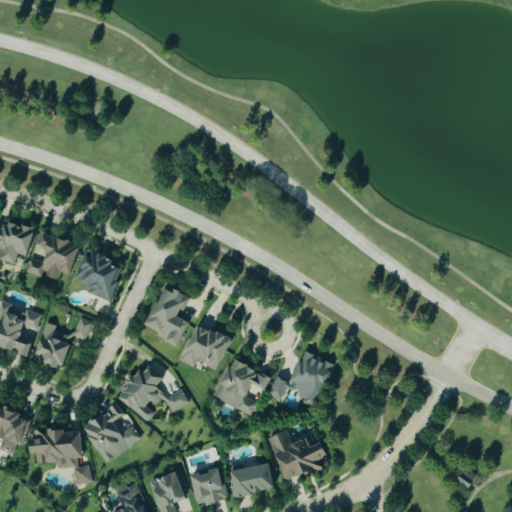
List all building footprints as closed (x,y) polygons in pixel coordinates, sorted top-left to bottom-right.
[(0,260),(15,265),(19,254),(28,257),(36,230),(8,221),(6,229),(0,227),(0,241),(2,242),(0,249),(0,260)] [(81,245),(39,232),(26,273),(42,278),(43,276),(57,280),(59,272),(72,276),(81,245)] [(112,302),(119,281),(116,281),(122,263),(85,251),(75,281),(91,286),(89,294),(112,302)] [(147,326),(160,332),(157,337),(179,348),(191,323),(179,317),(188,297),(166,286),(147,326)] [(0,348),(28,356),(34,334),(27,332),(28,329),(37,331),(40,317),(11,309),(12,305),(1,302),(0,303),(0,348)] [(72,338),(86,342),(92,322),(77,318),(72,337),(54,332),(56,326),(45,323),(34,361),(64,369),(72,338)] [(216,371),(232,340),(199,324),(180,361),(193,368),(196,361),(216,371)] [(266,393),(279,399),(285,386),(292,390),(294,384),(299,397),(303,396),(304,396),(302,401),(312,406),(332,363),(304,350),(300,359),(298,358),(287,381),(289,382),(289,383),(279,378),(279,377),(275,375),(266,393)] [(266,391),(272,379),(234,359),(214,397),(250,417),(257,404),(246,398),(253,385),(266,391)] [(171,413),(188,405),(182,391),(167,398),(156,389),(167,375),(152,363),(147,369),(128,377),(118,389),(125,405),(147,423),(153,416),(148,405),(150,402),(155,406),(161,399),(167,403),(171,413)] [(108,463),(141,438),(116,405),(83,430),(108,463)] [(0,439),(2,440),(0,449),(0,451),(14,455),(16,444),(23,446),(30,415),(0,408),(0,439)] [(82,433),(62,431),(47,429),(35,431),(37,439),(31,440),(37,465),(47,463),(52,464),(58,463),(59,468),(64,469),(74,468),(77,485),(92,483),(89,466),(78,468),(77,459),(82,459),(83,449),(81,437),(82,433)] [(266,438),(285,429),(291,442),(301,437),(301,438),(305,436),(309,445),(320,440),(326,454),(321,456),(320,460),(324,461),(321,471),(312,468),(311,468),(312,470),(304,474),(303,472),(297,475),(296,474),(285,480),(279,466),(280,465),(275,455),(274,455),(266,438)] [(232,471),(233,482),(230,482),(232,498),(275,492),(271,465),(232,471)] [(455,479),(466,487),(473,477),(462,469),(455,479)] [(226,502),(222,470),(193,473),(196,504),(205,503),(205,504),(226,502)] [(186,499),(177,472),(149,481),(158,511),(174,511),(172,504),(186,499)] [(148,511),(136,482),(115,491),(123,511),(148,511)]
